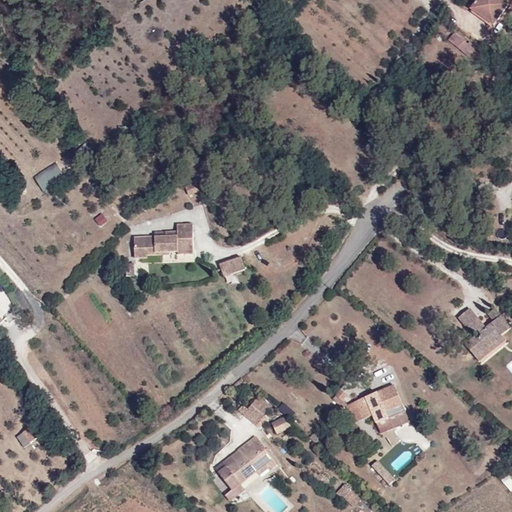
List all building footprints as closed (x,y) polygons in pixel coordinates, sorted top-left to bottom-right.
[(494,25),(509,4),(503,0),(477,0),(471,9),(494,25)] [(468,57),(476,47),(469,43),(468,45),(454,34),(448,41),(468,57)] [(57,162),(36,177),(45,190),(66,176),(57,162)] [(166,237),(135,238),(135,260),(148,260),(148,256),(194,255),(194,225),(178,225),(178,232),(178,237),(166,237)] [(242,258),(220,265),(224,277),(246,270),(242,258)] [(464,324),(476,315),(471,309),(459,319),(464,324)] [(475,357),(501,335),(511,326),(497,309),(488,315),(494,322),(487,328),(476,315),(464,324),(472,335),(477,330),(483,336),(478,340),(475,338),(467,345),(475,357)] [(505,340),(501,335),(475,357),(479,361),(505,340)] [(406,411),(389,418),(387,413),(403,405),(395,385),(347,406),(355,424),(373,416),(382,434),(410,422),(406,411)] [(243,413),(258,425),(273,406),(259,394),(243,413)] [(291,427),(285,417),(272,424),(277,435),(291,427)] [(20,428),(28,438),(36,432),(28,422),(20,428)] [(22,443),(28,438),(20,428),(14,433),(22,443)] [(315,432),(310,438),(315,443),(320,437),(315,432)] [(227,467),(219,473),(233,490),(256,472),(266,463),(270,467),(272,469),(277,465),(258,441),(247,451),(227,467)] [(244,447),(224,463),(227,467),(247,451),(244,447)] [(266,463),(256,472),(259,476),(270,467),(266,463)]
